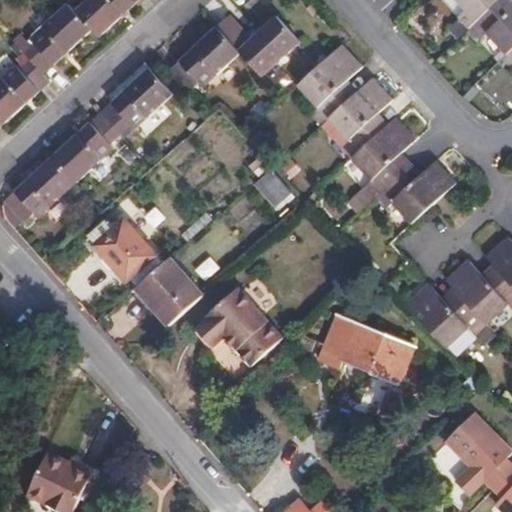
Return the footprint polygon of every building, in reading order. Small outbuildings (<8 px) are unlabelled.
[(99,37),(139,0),(87,0),(75,11),(92,30),(99,37)] [(469,30),(501,0),(455,0),(466,12),(459,19),(469,30)] [(511,2),(510,0),(501,0),(469,30),(480,41),(487,34),(507,55),(511,51),(511,2)] [(31,60),(43,74),(92,30),(75,11),(69,4),(31,37),(35,42),(24,52),(31,60)] [(230,16),(218,27),(242,54),(264,78),(301,44),(278,17),(253,40),(230,16)] [(218,27),(169,71),(189,93),(199,84),(203,90),(242,54),(218,27)] [(342,45),(334,53),(298,86),(319,108),(312,116),(321,127),(329,119),(358,92),(349,81),(363,68),(342,45)] [(0,81),(0,123),(2,125),(51,82),(43,74),(31,60),(21,69),(17,65),(0,81)] [(149,69),(102,113),(121,134),(122,134),(131,125),(135,130),(172,95),(149,69)] [(358,92),(329,119),(349,142),(342,149),(352,159),(389,125),(378,115),(393,101),(373,79),(358,92)] [(121,134),(102,113),(53,157),(77,183),(114,149),(110,144),(121,134)] [(329,119),(321,127),(342,149),(349,142),(329,119)] [(365,189),(374,199),(411,165),(402,155),(416,141),(395,119),(389,125),(352,159),(372,182),(365,189)] [(38,219),(77,183),(53,157),(4,203),(23,224),(34,214),(38,219)] [(411,165),(374,199),(375,199),(385,210),(392,203),(412,225),(456,184),(437,163),(422,177),(411,165)] [(283,176),(276,170),(266,179),(273,185),(283,176)] [(162,220),(175,209),(165,197),(152,207),(162,220)] [(96,246),(117,227),(109,218),(88,237),(96,246)] [(125,219),(117,227),(96,246),(125,278),(154,251),(125,219)] [(494,266),(511,284),(511,241),(509,239),(488,259),(494,266)] [(350,266),(334,252),(306,282),(321,296),(350,266)] [(152,308),(169,328),(204,297),(171,259),(139,287),(155,305),(152,308)] [(469,262),(448,282),(454,289),(489,326),(510,307),(511,308),(511,284),(494,266),(483,277),(469,262)] [(374,277),(366,270),(356,281),(364,288),(374,277)] [(407,305),(448,349),(470,329),(477,337),(487,327),(489,326),(454,289),(444,300),(429,284),(407,305)] [(236,355),(274,312),(246,287),(208,329),(236,355)] [(343,362),(400,386),(415,348),(339,317),(326,347),(346,355),(343,362)] [(494,335),(487,327),(477,337),(484,345),(494,335)] [(346,355),(326,347),(321,361),(340,369),(343,362),(346,355)] [(511,454),(511,450),(475,414),(446,442),(472,467),(457,482),(470,495),(486,480),(507,460),(511,454)] [(46,451),(26,498),(59,511),(72,511),(91,471),(46,451)] [(511,472),(511,464),(507,460),(486,480),(495,489),(511,472)] [(511,489),(511,472),(495,489),(504,498),(511,489)] [(511,511),(511,489),(504,498),(497,505),(504,511),(511,511)] [(311,511),(301,501),(289,511),(327,511),(321,504),(312,511),(311,511)]
